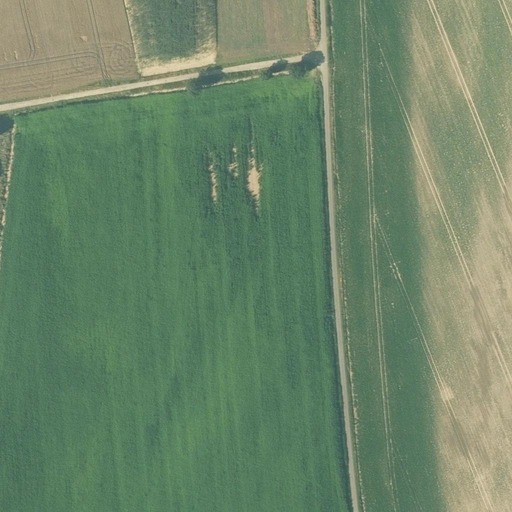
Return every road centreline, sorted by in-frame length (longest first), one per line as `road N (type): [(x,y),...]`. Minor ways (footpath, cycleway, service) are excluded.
road 1 (unclassified): [(351,511),(321,56)]
road 2 (unclassified): [(0,115),(321,56)]
